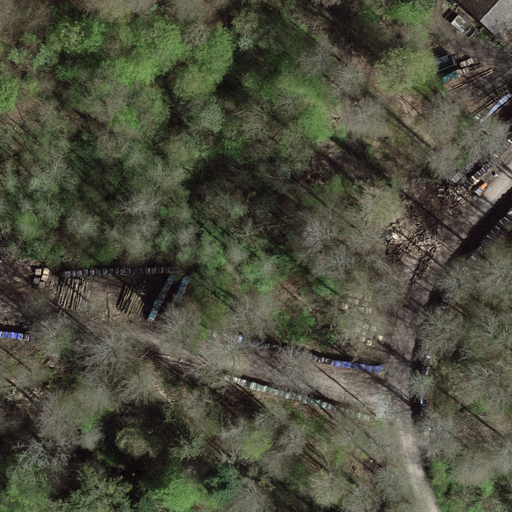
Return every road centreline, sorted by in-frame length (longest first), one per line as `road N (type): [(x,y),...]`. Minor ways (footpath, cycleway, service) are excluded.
road 1 (track): [(0,313),(123,333),(399,401)]
road 2 (track): [(511,175),(442,260),(405,339),(399,401),(429,511)]
